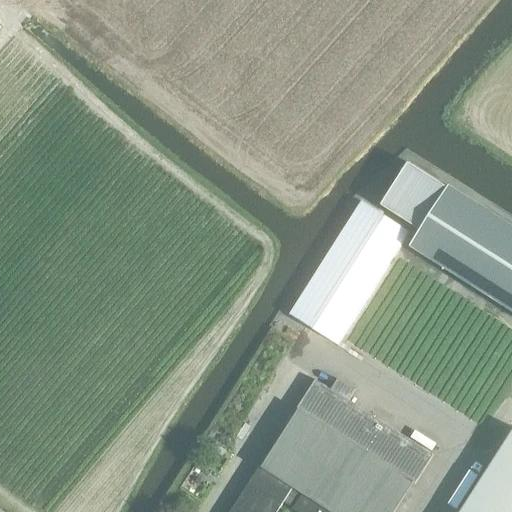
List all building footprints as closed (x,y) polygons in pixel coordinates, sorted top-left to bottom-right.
[(36,92),(53,70),(12,38),(0,53),(0,57),(21,73),(18,78),(36,92)] [(381,205),(420,231),(410,246),(511,311),(511,226),(449,186),(448,188),(408,163),(381,205)] [(361,200),(288,315),(339,348),(412,232),(361,200)] [(259,466),(248,483),(282,504),(283,502),(293,508),(292,509),(296,511),(392,511),(412,483),(414,484),(432,455),(348,402),(356,390),(339,379),(331,391),(314,380),(296,408),(299,410),(262,468),(259,466)] [(511,511),(511,432),(460,511),(511,511)] [(277,511),(282,504),(248,483),(229,511),(277,511)]
